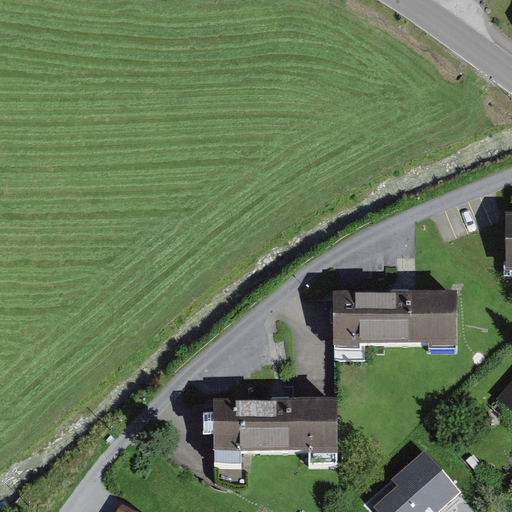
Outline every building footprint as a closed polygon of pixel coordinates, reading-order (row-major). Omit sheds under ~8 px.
[(464,303),(336,304),(337,354),(364,354),(465,352),(464,303)] [(364,410),(364,354),(337,354),(337,410),(364,410)] [(342,411),(216,413),(217,463),(243,462),(309,461),(309,472),(343,471),(342,411)] [(410,483),(380,510),(382,511),(447,511),(468,494),(433,454),(406,478),(410,483)] [(243,462),(217,463),(217,500),(228,502),(244,502),(243,462)]
